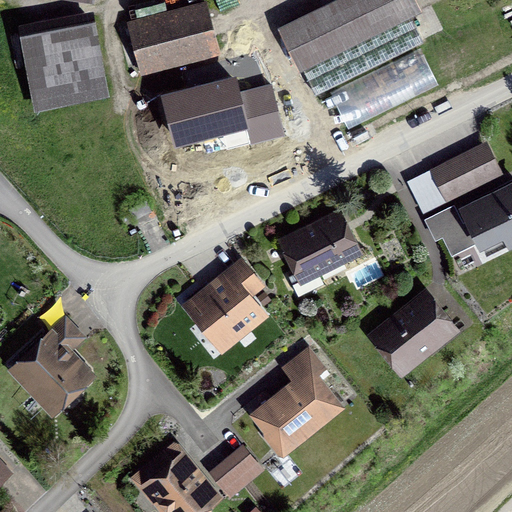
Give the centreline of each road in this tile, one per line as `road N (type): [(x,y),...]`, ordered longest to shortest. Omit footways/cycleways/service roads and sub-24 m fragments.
road 1 (residential): [(511,78),(396,154),(100,294)]
road 2 (residential): [(44,511),(155,399),(100,294)]
road 3 (residential): [(100,294),(0,194)]
